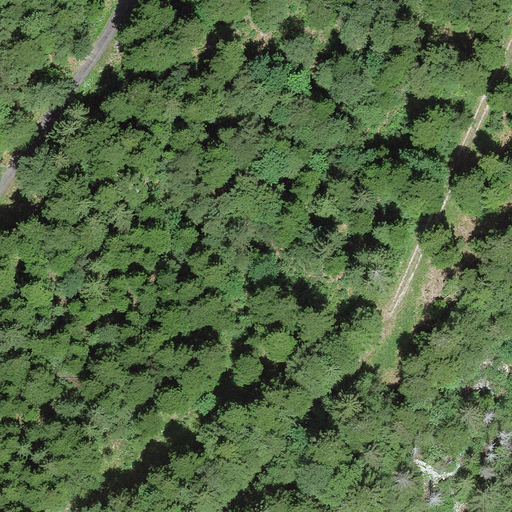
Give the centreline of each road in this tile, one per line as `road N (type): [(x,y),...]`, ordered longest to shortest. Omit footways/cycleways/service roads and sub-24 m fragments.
road 1 (track): [(227,511),(381,341),(511,51)]
road 2 (track): [(0,201),(132,0)]
